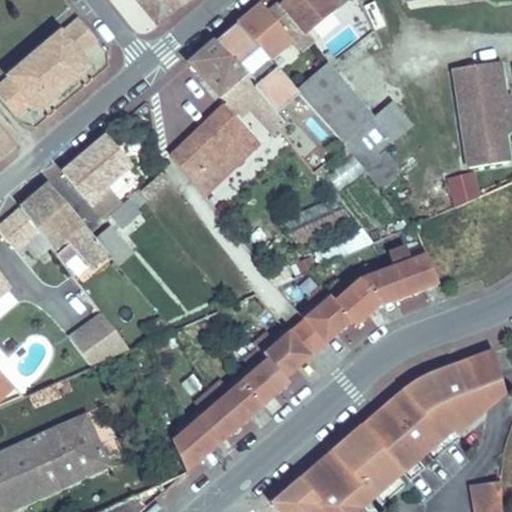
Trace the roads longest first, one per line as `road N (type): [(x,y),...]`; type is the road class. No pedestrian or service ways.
road 1 (tertiary): [(511,296),(413,339),(204,511)]
road 2 (residential): [(144,61),(32,162)]
